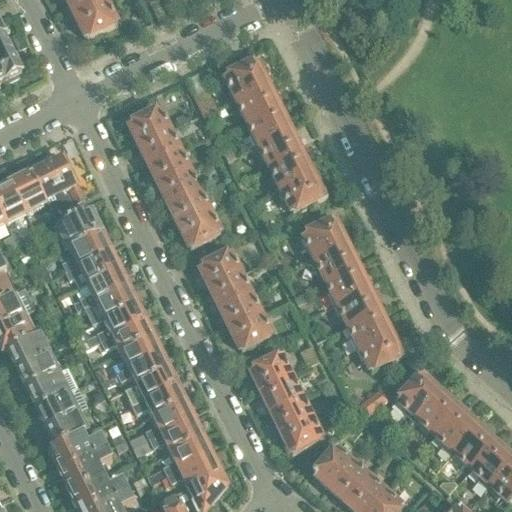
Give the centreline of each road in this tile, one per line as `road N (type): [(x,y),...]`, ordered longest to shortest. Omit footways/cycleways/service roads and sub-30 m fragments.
road 1 (residential): [(511,386),(446,323),(287,0)]
road 2 (residential): [(77,101),(271,494)]
road 3 (residential): [(77,101),(284,0)]
